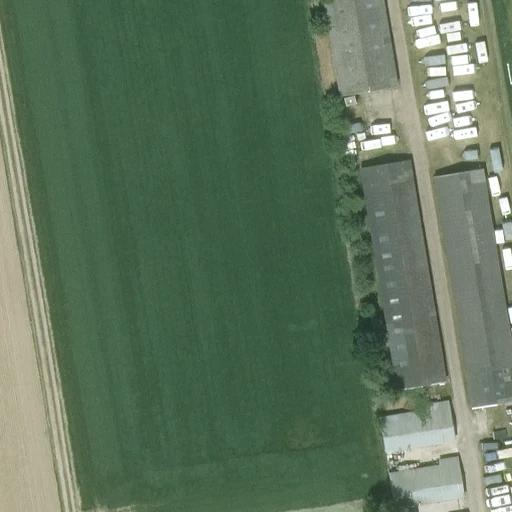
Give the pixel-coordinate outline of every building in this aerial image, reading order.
[(398,86),(383,0),(322,0),(339,96),(398,86)] [(446,382),(409,161),(359,169),(395,390),(446,382)] [(432,177),(465,379),(470,409),(511,402),(511,345),(483,169),(432,177)] [(454,442),(448,402),(429,405),(429,410),(379,418),(384,453),(454,442)] [(464,498),(458,462),(457,457),(438,461),(438,465),(388,474),(394,510),(464,498)]
